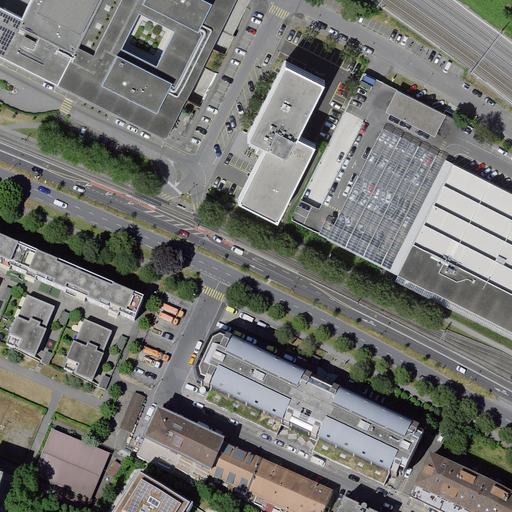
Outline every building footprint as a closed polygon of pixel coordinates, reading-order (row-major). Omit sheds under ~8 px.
[(0,0),(0,54),(50,80),(164,138),(235,0),(0,0)] [(327,86),(288,66),(249,141),(268,152),(241,206),(280,225),(319,149),(301,141),(327,86)] [(394,274),(450,163),(467,128),(379,84),(366,77),(292,224),(394,274)] [(511,194),(450,163),(394,274),(511,331),(511,194)] [(145,301),(0,240),(0,263),(137,322),(145,301)] [(52,303),(25,292),(5,338),(32,350),(52,303)] [(108,331),(82,319),(62,365),(88,376),(108,331)] [(211,346),(197,376),(200,384),(209,388),(205,397),(277,431),(280,426),(316,442),(313,448),(381,479),(384,474),(388,476),(390,472),(398,475),(418,431),(411,428),(413,424),(228,337),(224,345),(219,342),(211,346)] [(148,400),(136,394),(120,429),(133,435),(148,400)] [(323,511),(332,494),(161,418),(147,448),(292,511),(323,511)] [(112,452),(55,428),(36,474),(93,498),(112,452)] [(511,511),(511,497),(431,458),(416,489),(462,511),(511,511)] [(188,511),(193,506),(138,475),(114,511),(188,511)] [(345,497),(337,511),(376,511),(371,509),(370,511),(368,510),(369,507),(368,505),(366,504),(364,505),(363,507),(360,506),(361,504),(345,497)]
